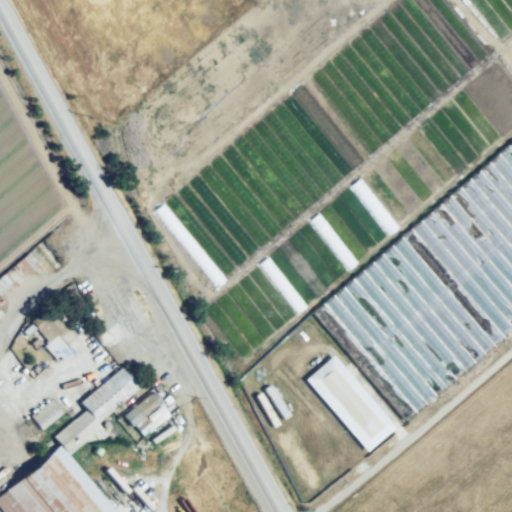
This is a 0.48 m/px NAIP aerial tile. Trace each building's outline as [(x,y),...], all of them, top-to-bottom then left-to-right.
[(511,140),(511,327),(399,424),(306,316),(511,140)] [(0,276),(27,253),(38,266),(0,297),(0,276)] [(26,319),(43,305),(80,349),(62,364),(26,319)] [(314,380),(328,369),(376,427),(363,438),(314,380)] [(121,370),(137,390),(103,418),(87,398),(121,370)] [(128,431),(118,420),(149,392),(159,403),(128,431)] [(19,415),(45,395),(55,408),(29,428),(19,415)] [(70,449),(53,429),(78,407),(96,426),(70,449)] [(173,433),(168,425),(158,433),(163,440),(173,433)] [(19,511),(0,490),(0,482),(44,443),(105,511),(19,511)]
